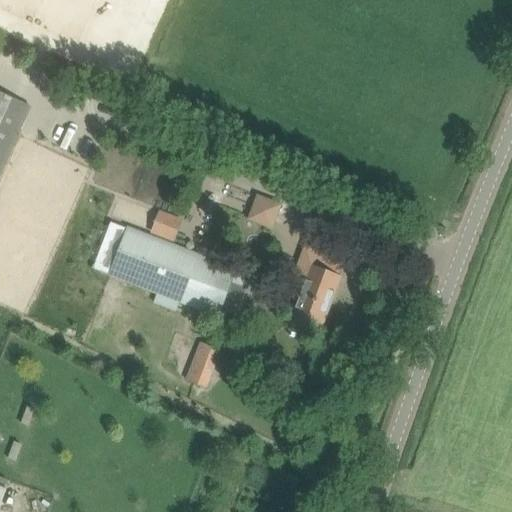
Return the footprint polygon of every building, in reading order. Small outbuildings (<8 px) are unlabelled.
[(0,169),(21,123),(3,115),(11,96),(0,91),(0,169)] [(249,219),(272,228),(281,205),(258,196),(249,219)] [(181,220),(160,211),(152,231),(173,240),(181,220)] [(154,301),(176,310),(179,301),(216,315),(229,281),(248,289),(253,275),(188,250),(188,251),(127,227),(110,274),(157,292),(154,301)] [(341,277),(322,270),(312,266),(290,324),(319,335),(341,277)] [(205,387),(220,349),(201,342),(187,380),(205,387)]
